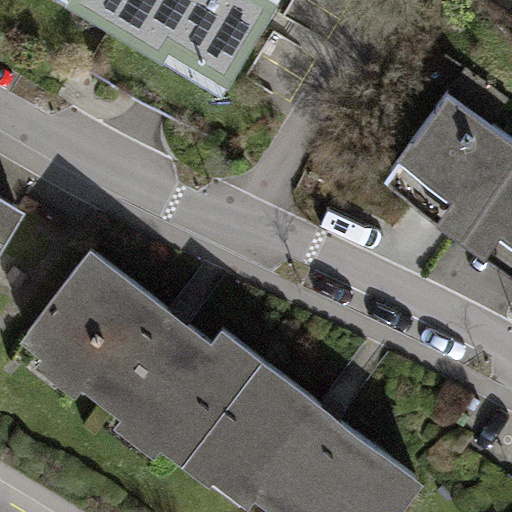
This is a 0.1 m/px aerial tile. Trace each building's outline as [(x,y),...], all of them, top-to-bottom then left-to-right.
[(73,0),(225,87),(274,0),(73,0)] [(462,229),(511,169),(511,132),(464,92),(395,173),(462,229)] [(511,169),(462,229),(511,270),(511,169)] [(0,227),(11,208),(0,201),(0,227)] [(34,341),(190,462),(260,367),(106,248),(34,341)] [(364,511),(395,473),(260,367),(190,462),(254,511),(364,511)]
